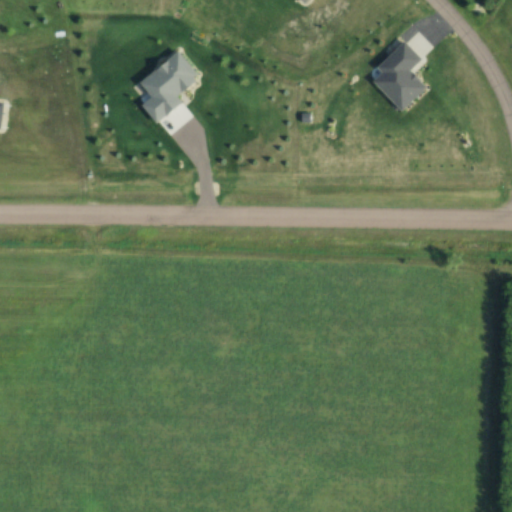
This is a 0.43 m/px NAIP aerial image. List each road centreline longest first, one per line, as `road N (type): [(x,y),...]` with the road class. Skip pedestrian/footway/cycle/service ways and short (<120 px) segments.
road 1 (tertiary): [(511,217),(0,210)]
road 2 (residential): [(511,113),(492,61),(436,0)]
